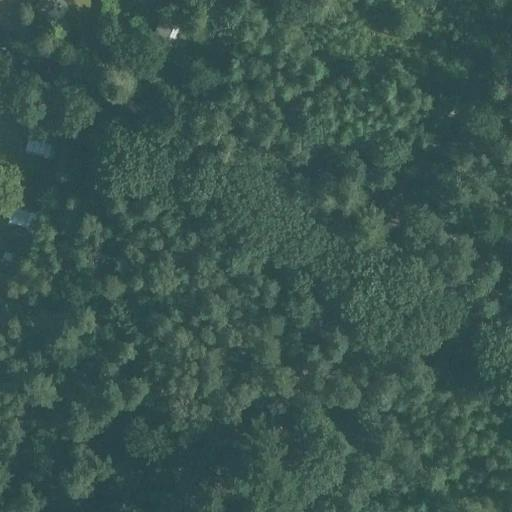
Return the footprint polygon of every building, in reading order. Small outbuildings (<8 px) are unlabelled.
[(76,0),(46,0),(52,13),(77,2),(76,0)] [(143,46),(161,54),(177,16),(159,8),(143,46)] [(0,108),(0,131),(17,141),(28,123),(0,108)] [(37,143),(54,158),(66,145),(49,130),(37,143)] [(18,219),(11,234),(29,243),(37,228),(18,219)] [(4,262),(0,277),(0,279),(17,284),(22,267),(4,262)]
